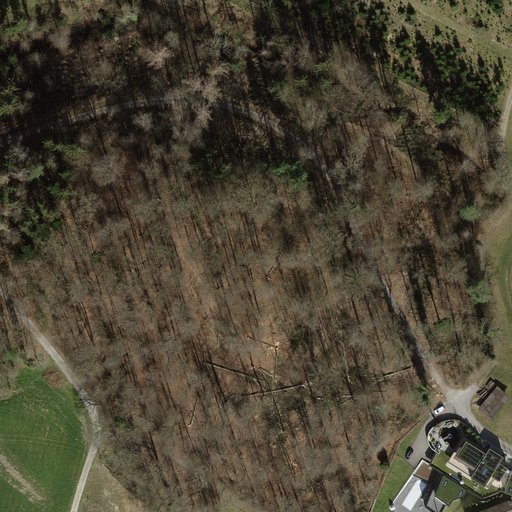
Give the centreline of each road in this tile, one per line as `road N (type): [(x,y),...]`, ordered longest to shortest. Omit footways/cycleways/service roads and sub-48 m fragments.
road 1 (track): [(477,421),(414,344),(362,250),(340,188),(304,141),(202,101),(79,113),(0,146)]
road 2 (track): [(236,0),(504,145)]
road 3 (track): [(0,280),(93,411),(97,436),(74,511)]
road 4 (track): [(456,403),(498,351),(481,257),(511,193)]
road 5 (track): [(263,511),(151,443),(97,436)]
